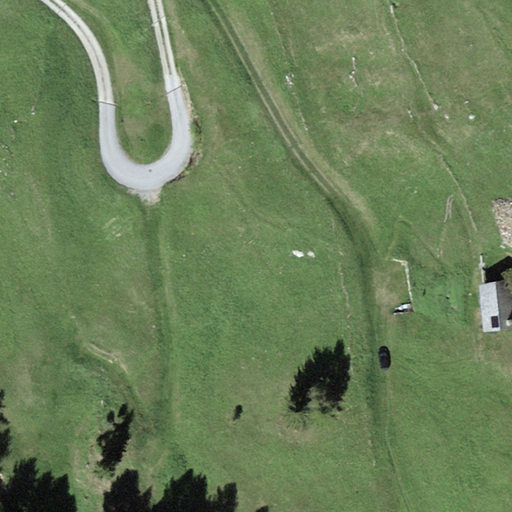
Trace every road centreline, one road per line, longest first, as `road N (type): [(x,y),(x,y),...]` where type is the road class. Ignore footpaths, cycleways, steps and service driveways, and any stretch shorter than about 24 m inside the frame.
road 1 (track): [(212,0),(291,138),(369,250),(379,402),(401,511)]
road 2 (track): [(149,180),(170,373),(167,428),(155,453),(141,451),(132,431),(119,372),(62,337)]
road 3 (track): [(153,0),(183,147),(176,165),(149,180),(116,163),(101,66),(53,0)]
